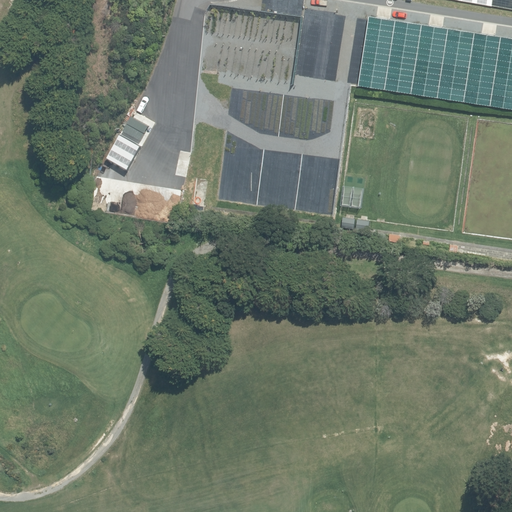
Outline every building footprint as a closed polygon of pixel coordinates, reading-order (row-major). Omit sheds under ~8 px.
[(511,0),(493,0),(493,6),(511,9),(511,0)] [(511,108),(511,37),(370,16),(359,85),(511,108)] [(174,105),(200,111),(207,78),(181,72),(174,105)] [(379,111),(359,108),(356,130),(376,133),(379,111)] [(172,119),(191,123),(193,115),(173,111),(172,119)] [(194,135),(183,134),(182,147),(194,147),(194,135)] [(174,176),(187,178),(192,152),(179,149),(174,176)] [(191,210),(209,213),(213,179),(196,177),(191,210)] [(390,241),(400,243),(401,235),(391,234),(390,241)] [(450,252),(458,253),(458,246),(451,245),(450,252)]
